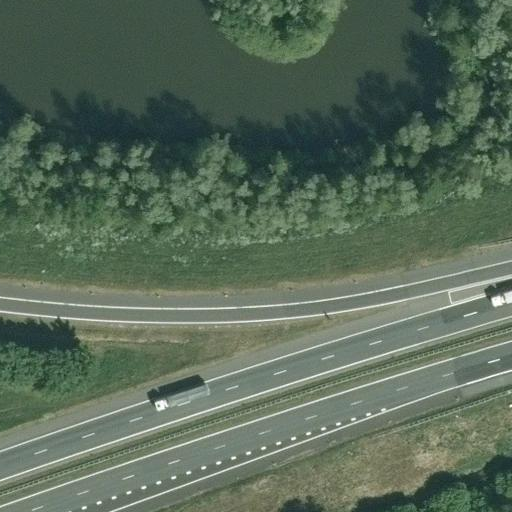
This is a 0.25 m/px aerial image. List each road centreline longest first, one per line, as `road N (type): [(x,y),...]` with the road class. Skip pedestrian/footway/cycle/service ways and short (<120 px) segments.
road 1 (motorway): [(511,304),(0,468)]
road 2 (motorway): [(511,268),(305,310),(170,318),(0,301)]
road 3 (motorway): [(29,511),(511,356)]
